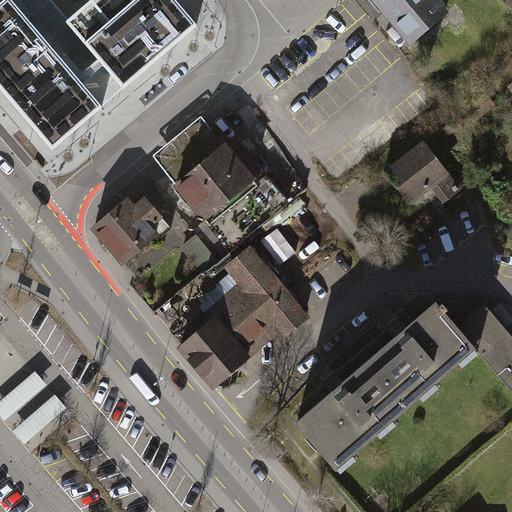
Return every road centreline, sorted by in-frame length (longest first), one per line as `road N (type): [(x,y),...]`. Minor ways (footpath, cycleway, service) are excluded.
road 1 (secondary): [(0,200),(255,511)]
road 2 (secondary): [(288,511),(46,215)]
road 3 (residential): [(46,215),(133,149),(233,57),(242,35)]
